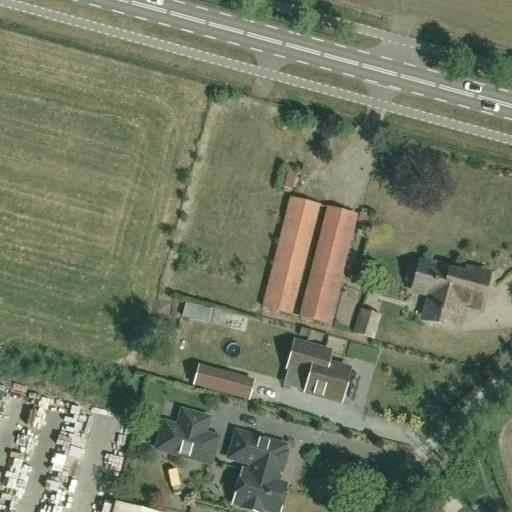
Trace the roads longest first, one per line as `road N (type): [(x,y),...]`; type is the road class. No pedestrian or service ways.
road 1 (primary): [(511,108),(114,0)]
road 2 (unclassified): [(363,511),(511,375)]
